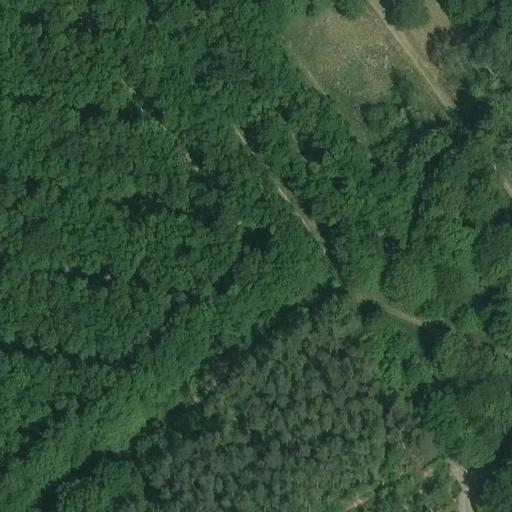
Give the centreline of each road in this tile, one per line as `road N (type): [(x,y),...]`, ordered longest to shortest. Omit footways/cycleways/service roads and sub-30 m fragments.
road 1 (track): [(50,511),(331,304),(406,319),(511,356)]
road 2 (track): [(511,184),(432,80)]
